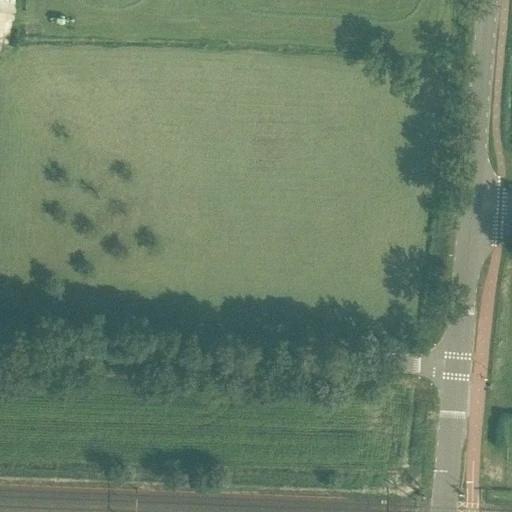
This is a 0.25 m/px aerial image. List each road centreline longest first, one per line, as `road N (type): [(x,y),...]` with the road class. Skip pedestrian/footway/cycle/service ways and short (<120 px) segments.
road 1 (unclassified): [(455,367),(0,344)]
road 2 (tertiary): [(469,211),(488,0)]
road 3 (tertiary): [(455,367),(469,211)]
road 4 (tertiary): [(443,511),(455,367)]
